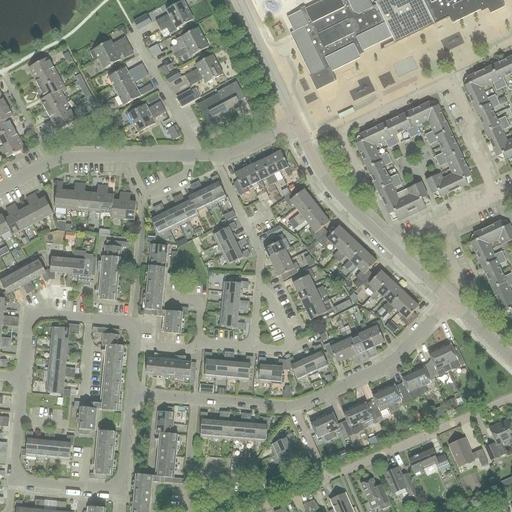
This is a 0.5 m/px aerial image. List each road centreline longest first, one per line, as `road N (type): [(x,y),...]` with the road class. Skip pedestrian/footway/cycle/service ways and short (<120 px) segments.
road 1 (residential): [(365,184),(342,132),(452,78),(495,194)]
road 2 (residential): [(324,478),(511,395)]
road 3 (residential): [(251,348),(260,251),(214,156)]
road 4 (residential): [(20,375),(26,314),(136,323),(135,344)]
road 5 (residential): [(294,405),(375,371),(450,302)]
road 6 (residential): [(130,394),(294,405)]
road 7 (residential): [(190,156),(190,137),(131,25)]
road 8 (unclassified): [(294,121),(236,0)]
road 9 (residential): [(0,188),(67,156),(122,155)]
